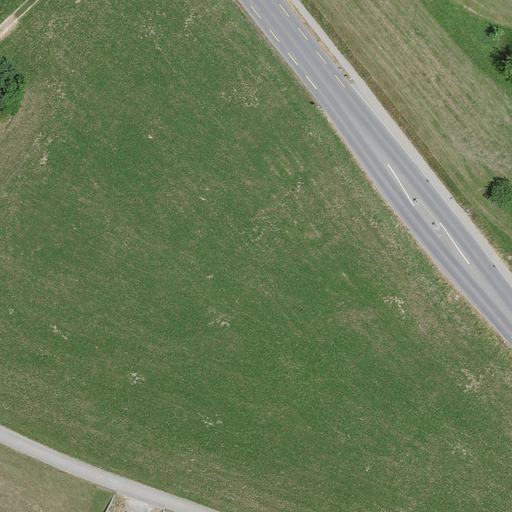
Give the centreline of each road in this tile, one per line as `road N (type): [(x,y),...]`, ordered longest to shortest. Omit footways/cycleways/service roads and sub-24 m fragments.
road 1 (tertiary): [(265,0),(511,317)]
road 2 (unclassified): [(196,511),(0,428)]
